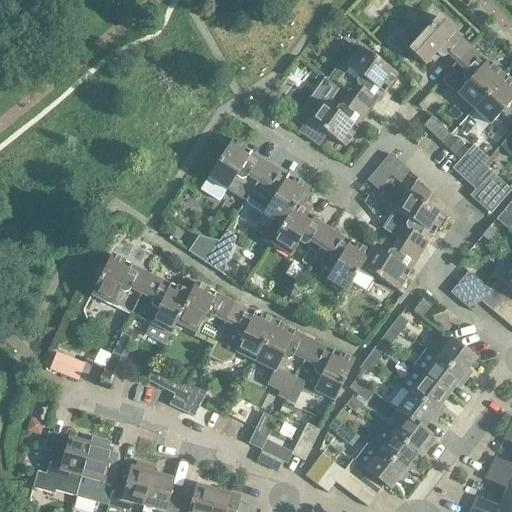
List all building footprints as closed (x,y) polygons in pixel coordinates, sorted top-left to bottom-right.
[(440,50),(456,64),(472,48),(439,18),(408,51),(425,66),(440,50)] [(333,86),(334,84),(352,98),(371,112),(397,76),(360,49),(361,47),(354,43),(327,81),(333,86)] [(504,77),(472,48),(456,64),(441,81),(474,110),(504,77)] [(511,84),(504,77),(474,110),(490,125),(505,109),(511,115),(511,84)] [(345,148),(371,112),(352,98),(334,84),(333,86),(325,97),(328,99),(324,104),(322,103),(300,133),(319,146),(327,135),(345,148)] [(262,124),(287,138),(294,125),(269,111),(262,124)] [(423,127),(442,144),(450,135),(431,118),(423,127)] [(511,133),(499,147),(511,157),(511,133)] [(232,141),(208,179),(201,191),(219,202),(226,191),(228,192),(228,191),(246,203),(270,165),(232,141)] [(467,183),(483,165),(488,160),(473,146),(452,170),(458,176),(458,175),(467,183)] [(483,165),(467,183),(476,191),(492,173),(486,168),(497,156),(494,153),(488,160),(483,165)] [(308,189),(270,165),(246,203),(264,214),(282,226),(283,226),(295,207),(296,207),(308,189)] [(422,254),(433,236),(446,217),(426,204),(432,195),(417,181),(409,193),(407,193),(384,230),(396,238),(402,242),(422,254)] [(302,238),(320,250),(333,230),(296,207),(295,207),(283,226),(282,226),(271,245),(290,257),(302,238)] [(491,244),(498,236),(490,228),(482,237),(491,244)] [(346,292),(352,283),(361,269),(360,268),(370,254),(369,254),(333,230),(320,250),(338,261),(326,280),(346,292)] [(375,277),(398,292),(422,254),(402,242),(396,238),(391,247),(388,242),(383,240),(379,240),(377,243),(376,243),(369,254),(370,254),(360,268),(361,269),(352,283),(365,292),(375,277)] [(205,264),(211,255),(198,246),(192,255),(205,264)] [(211,255),(209,258),(220,264),(226,252),(217,247),(211,255)] [(112,306),(131,315),(151,275),(111,256),(105,268),(103,266),(101,266),(100,266),(99,267),(95,274),(95,275),(95,276),(95,277),(96,278),(97,279),(99,280),(91,296),(112,306)] [(459,283),(481,302),(490,291),(468,273),(459,283)] [(511,273),(503,284),(510,290),(511,291),(511,273)] [(131,315),(150,325),(144,336),(166,347),(177,325),(176,324),(191,295),(190,294),(151,275),(131,315)] [(490,291),(481,302),(492,311),(510,290),(503,284),(499,280),(490,291)] [(481,302),(459,283),(451,294),(472,312),(481,302)] [(206,315),(225,324),(235,303),(195,284),(190,294),(191,295),(176,324),(177,325),(196,334),(206,315)] [(492,311),(502,320),(511,307),(511,291),(510,290),(492,311)] [(292,295),(284,309),(293,314),(300,300),(292,295)] [(432,306),(423,299),(413,312),(422,319),(432,306)] [(255,363),(275,323),(235,303),(225,324),(208,358),(222,365),(231,362),(235,353),(255,363)] [(511,307),(502,320),(511,328),(511,307)] [(393,326),(401,332),(408,323),(400,317),(393,326)] [(275,323),(255,363),(273,372),(266,386),(279,392),(277,397),(286,401),(287,398),(293,387),(292,387),(314,342),(275,323)] [(401,332),(393,326),(386,335),(395,341),(401,332)] [(428,352),(467,382),(473,374),(468,371),(476,360),(441,334),(428,352)] [(354,362),(314,342),(292,387),(293,387),(287,398),(295,401),(300,391),(312,396),(314,392),(334,402),(354,362)] [(112,387),(127,356),(115,350),(100,381),(112,387)] [(449,396),(455,387),(460,390),(467,382),(428,352),(425,350),(412,368),(449,396)] [(85,365),(56,353),(56,354),(51,352),(45,366),(50,368),(49,371),(78,382),(85,365)] [(366,361),(375,367),(382,358),(373,352),(366,361)] [(375,367),(366,361),(359,369),(368,376),(375,367)] [(441,406),(449,396),(412,368),(399,386),(410,394),(440,416),(446,409),(441,406)] [(169,393),(174,396),(180,384),(153,370),(147,382),(148,382),(169,393)] [(349,390),(358,396),(365,387),(356,380),(349,390)] [(193,390),(182,412),(194,418),(209,388),(197,381),(193,390)] [(182,412),(193,390),(180,384),(169,406),(182,412)] [(423,431),(423,430),(429,423),(433,426),(440,416),(410,394),(396,412),(405,418),(423,431)] [(345,406),(355,414),(358,409),(349,402),(345,406)] [(335,420),(344,427),(350,418),(342,411),(335,420)] [(261,451),(276,420),(263,414),(249,445),(261,451)] [(405,418),(392,436),(418,455),(417,456),(421,459),(428,450),(424,447),(432,437),(423,430),(423,431),(405,418)] [(344,427),(335,420),(328,429),(337,435),(344,427)] [(511,422),(503,441),(511,444),(511,422)] [(305,462),(320,431),(307,425),(292,456),(305,462)] [(410,465),(417,456),(418,455),(392,436),(381,427),(368,445),(409,476),(415,468),(410,465)] [(76,497),(90,445),(69,439),(48,433),(44,450),(53,453),(47,475),(37,473),(33,489),(54,495),(55,491),(76,497)] [(354,438),(344,449),(352,456),(362,445),(354,438)] [(90,445),(76,497),(108,506),(115,482),(119,470),(107,467),(112,451),(90,445)] [(355,481),(376,497),(385,486),(391,490),(398,481),(402,485),(409,476),(368,445),(354,463),(363,469),(355,481)] [(317,486),(333,464),(322,456),(305,478),(317,486)] [(511,466),(495,458),(490,469),(511,479),(511,466)] [(336,484),(346,492),(355,481),(363,469),(354,463),(353,461),(344,472),(336,484)] [(333,464),(317,486),(328,494),(336,484),(344,472),(333,464)] [(131,504),(143,507),(152,474),(131,468),(126,485),(115,482),(108,506),(129,511),(131,504)] [(503,499),(511,502),(511,479),(490,469),(485,480),(507,490),(503,499)] [(155,511),(176,511),(180,499),(169,496),(174,480),(152,474),(143,507),(155,511)] [(376,497),(355,481),(346,492),(368,508),(376,497)] [(211,511),(218,492),(196,486),(191,502),(180,499),(176,511),(211,511)] [(239,498),(218,492),(211,511),(255,511),(256,510),(238,501),(239,498)] [(511,511),(511,502),(503,499),(498,508),(477,497),(472,508),(480,511),(511,511)]
